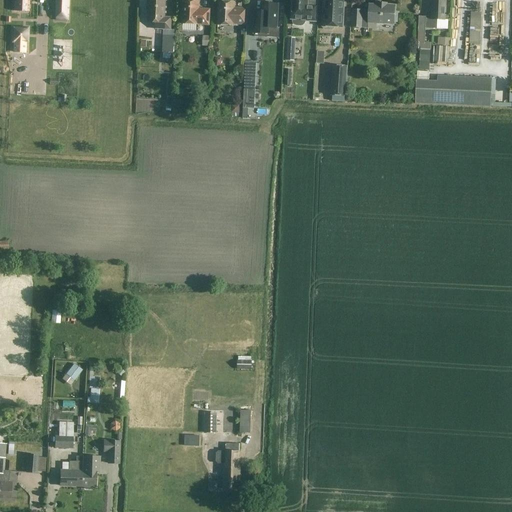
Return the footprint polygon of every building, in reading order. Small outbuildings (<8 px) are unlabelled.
[(14,0),(14,12),(29,12),(29,0),(14,0)] [(68,0),(54,0),(54,21),(67,21),(68,0)] [(155,30),(162,30),(161,47),(174,47),(175,31),(170,30),(171,19),(171,18),(170,21),(164,21),(165,0),(148,0),(148,10),(149,10),(149,14),(148,14),(147,23),(155,23),(155,30)] [(209,26),(209,10),(202,10),(202,11),(199,11),(199,1),(183,0),(181,33),(182,33),(182,24),(209,26)] [(293,21),(293,23),(295,25),(296,25),(300,26),(302,25),(304,24),(304,22),(304,20),(306,20),(306,21),(316,22),(317,4),(307,3),(307,0),(291,0),(291,20),(293,20),(293,21)] [(323,0),(322,27),(323,27),(323,28),(325,29),(331,30),(333,29),(333,27),(342,28),(343,0),(323,0)] [(445,21),(446,1),(432,0),(432,17),(426,17),(425,29),(437,30),(437,21),(445,21)] [(218,26),(237,26),(237,25),(243,25),(243,28),(242,28),(241,35),(246,35),(246,25),(246,9),(234,9),(235,3),(221,2),(220,9),(218,9),(217,33),(218,26)] [(257,12),(256,37),(270,38),(270,28),(279,29),(280,5),(275,5),(275,3),(267,2),(267,4),(264,4),(264,12),(257,12)] [(398,13),(395,13),(395,5),(386,5),(386,3),(378,3),(378,5),(370,5),(370,23),(395,23),(395,21),(398,21),(398,13)] [(361,28),(362,10),(352,9),(351,28),(361,28)] [(12,28),(11,39),(28,39),(28,29),(12,28)] [(210,36),(203,36),(202,46),(210,46),(210,36)] [(292,37),(288,60),(299,62),(303,38),(292,37)] [(440,37),(440,45),(450,46),(450,38),(440,37)] [(420,50),(419,70),(429,71),(430,51),(420,50)] [(244,61),(242,108),(253,109),(255,62),(244,61)] [(332,95),(345,96),(347,67),(334,66),(332,95)] [(416,82),(429,82),(429,72),(417,71),(416,82)] [(492,78),(438,76),(437,86),(416,85),(415,104),(491,107),(492,78)] [(58,79),(50,78),(49,86),(57,87),(58,79)] [(53,309),(53,322),(62,322),(62,309),(53,309)] [(217,361),(218,349),(208,348),(207,360),(217,361)] [(252,361),(237,361),(237,370),(252,370),(252,361)] [(74,364),(65,375),(74,381),(82,370),(74,364)] [(196,383),(196,371),(188,372),(189,384),(196,383)] [(98,373),(91,373),(90,397),(87,397),(86,403),(98,404),(99,382),(97,382),(98,373)] [(205,433),(215,434),(216,413),(205,413),(205,433)] [(59,422),(58,435),(55,435),(54,449),(73,449),(73,437),(74,423),(59,422)] [(120,432),(122,425),(114,422),(111,428),(120,432)] [(251,452),(251,437),(244,437),(243,452),(251,452)] [(110,444),(108,465),(119,465),(121,445),(110,444)] [(224,464),(223,490),(239,491),(240,452),(225,452),(219,452),(217,454),(216,462),(218,464),(224,464)] [(38,456),(27,455),(26,473),(36,473),(38,456)] [(83,462),(82,487),(84,487),(84,489),(85,490),(92,490),(93,489),(93,487),(95,488),(96,466),(100,466),(100,458),(83,457),(83,462)] [(82,487),(83,462),(69,462),(69,471),(61,471),(60,486),(82,487)] [(9,472),(4,471),(4,475),(0,474),(0,498),(10,500),(11,482),(8,482),(9,472)]
